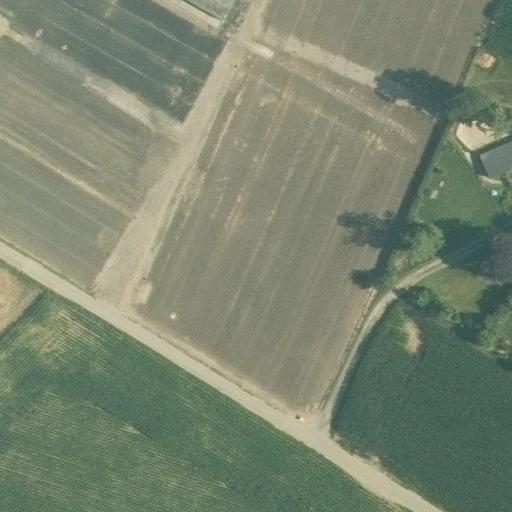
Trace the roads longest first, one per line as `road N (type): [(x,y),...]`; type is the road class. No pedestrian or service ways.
road 1 (track): [(447,511),(0,243)]
road 2 (track): [(319,433),(364,350),(425,268),(511,226)]
